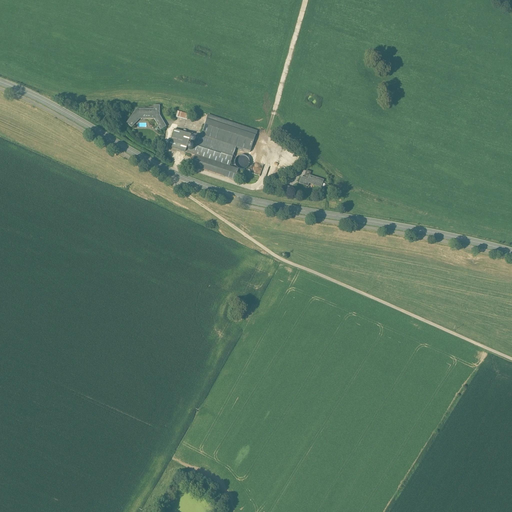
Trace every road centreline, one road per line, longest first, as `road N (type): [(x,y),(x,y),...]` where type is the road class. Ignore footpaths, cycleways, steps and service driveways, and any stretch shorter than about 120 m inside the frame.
road 1 (secondary): [(511,253),(213,190),(0,82)]
road 2 (track): [(171,172),(173,186),(275,256),(511,358)]
road 3 (track): [(265,137),(304,0)]
